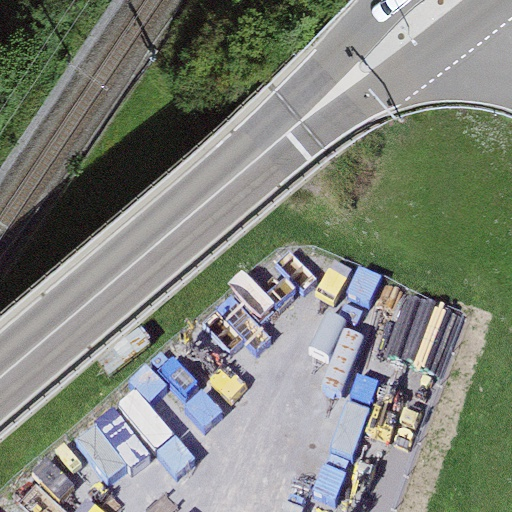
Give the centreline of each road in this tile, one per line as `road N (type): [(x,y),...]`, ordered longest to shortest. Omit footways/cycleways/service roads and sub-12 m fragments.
road 1 (trunk): [(287,133),(0,378)]
road 2 (trunk): [(287,133),(375,96),(438,46)]
road 3 (trunk): [(390,0),(313,77),(287,133)]
